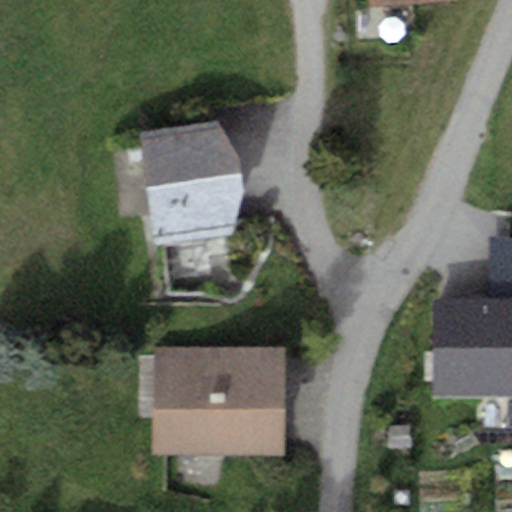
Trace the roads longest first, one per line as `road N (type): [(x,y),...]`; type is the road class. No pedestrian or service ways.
road 1 (unclassified): [(511,11),(439,200),(357,319),(337,511)]
road 2 (track): [(357,319),(293,207),(310,44),(302,0)]
